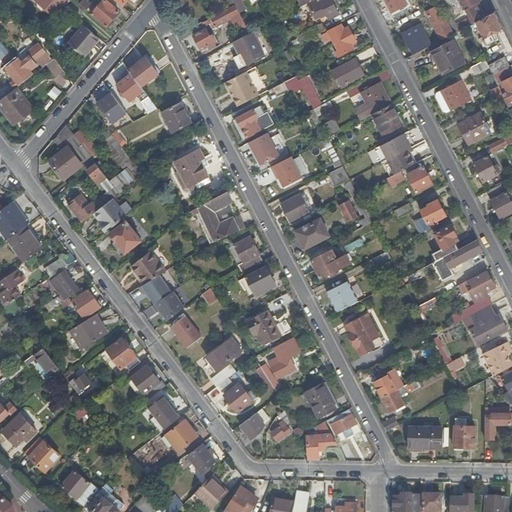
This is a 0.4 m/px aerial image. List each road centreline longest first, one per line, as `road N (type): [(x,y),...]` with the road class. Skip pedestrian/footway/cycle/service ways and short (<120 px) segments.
road 1 (residential): [(380,473),(384,455),(151,8)]
road 2 (residential): [(15,165),(254,471),(380,473)]
road 3 (residential): [(511,287),(361,0)]
road 4 (residential): [(15,165),(151,8)]
road 5 (residential): [(380,473),(511,473)]
